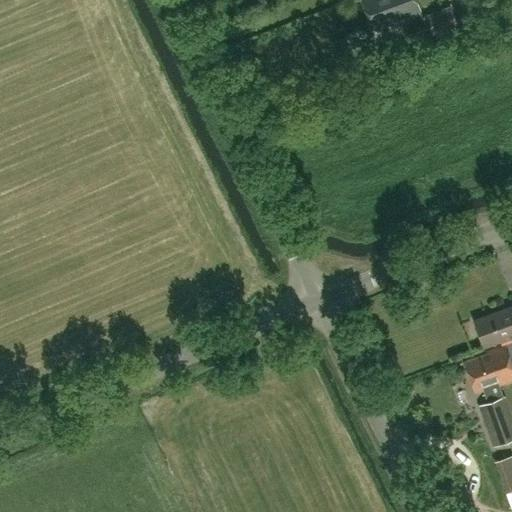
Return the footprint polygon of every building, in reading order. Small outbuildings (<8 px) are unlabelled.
[(451,7),(423,18),(416,0),(360,0),(373,31),(401,20),(410,44),(457,25),(451,7)] [(511,306),(473,320),(483,347),(511,336),(511,306)] [(498,386),(499,386),(511,380),(511,365),(504,344),(484,351),(485,353),(498,386)] [(498,386),(485,353),(465,361),(476,390),(484,387),(490,402),(479,406),(493,446),(511,439),(511,422),(503,397),(499,386),(498,386)] [(511,457),(511,455),(498,460),(510,491),(511,490),(511,457)]
